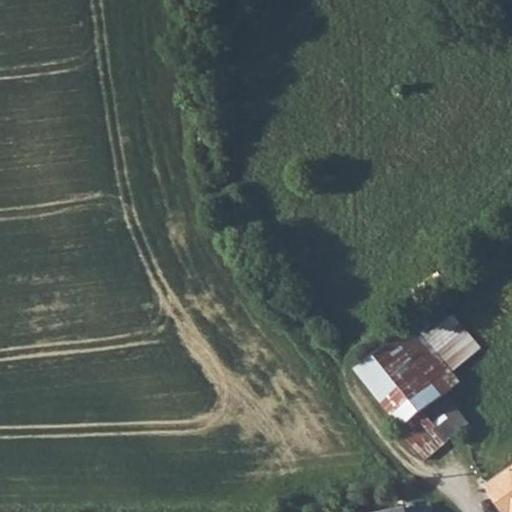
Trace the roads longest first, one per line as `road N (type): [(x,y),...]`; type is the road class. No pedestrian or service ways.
road 1 (track): [(337,393),(241,260),(206,121),(196,0)]
road 2 (unclassified): [(468,511),(337,393)]
